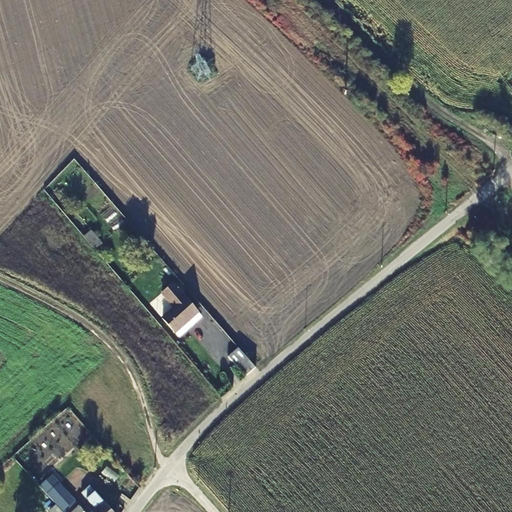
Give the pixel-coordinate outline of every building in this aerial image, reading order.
[(91,229),(83,235),(94,248),(101,242),(91,229)] [(162,294),(176,310),(163,320),(173,333),(198,312),(174,283),(162,294)] [(247,375),(256,368),(238,348),(230,356),(247,375)] [(86,494),(96,506),(91,511),(108,511),(110,510),(91,488),(86,494)] [(63,507),(68,511),(78,502),(73,497),(63,507)] [(57,511),(63,507),(57,499),(50,505),(55,511),(57,511)] [(67,511),(86,511),(78,502),(68,511),(67,511)]
